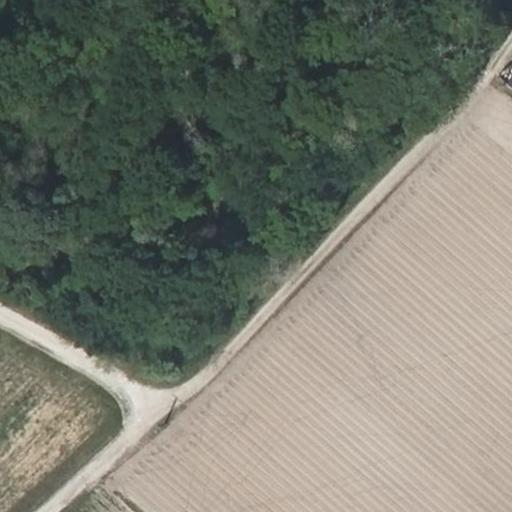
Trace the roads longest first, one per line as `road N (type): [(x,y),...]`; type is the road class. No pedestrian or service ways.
road 1 (track): [(511,48),(204,374),(157,410)]
road 2 (track): [(0,309),(157,410)]
road 3 (track): [(157,410),(45,511)]
